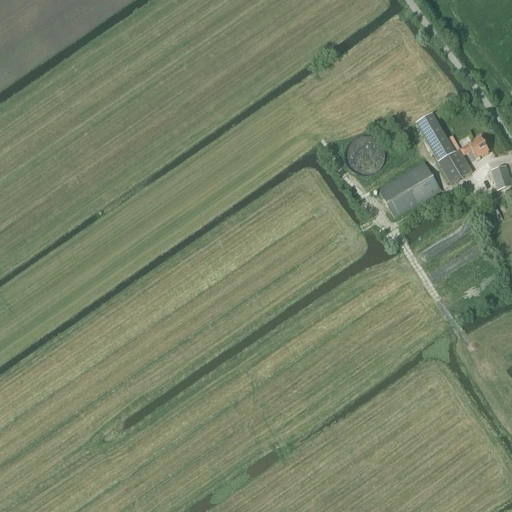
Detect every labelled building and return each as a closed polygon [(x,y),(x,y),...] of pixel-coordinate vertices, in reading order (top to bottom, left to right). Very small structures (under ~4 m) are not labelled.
[(453,155),(437,164),(450,187),(472,174),(462,158),(471,153),(475,161),(480,158),(481,159),(487,156),(486,154),(487,154),(479,140),(459,152),(453,155)] [(393,220),(440,193),(424,166),(377,193),(393,220)] [(497,194),(511,190),(505,168),(490,172),(497,194)] [(493,226),(502,221),(494,207),(485,212),(493,226)] [(443,264),(450,276),(485,255),(477,243),(443,264)]
